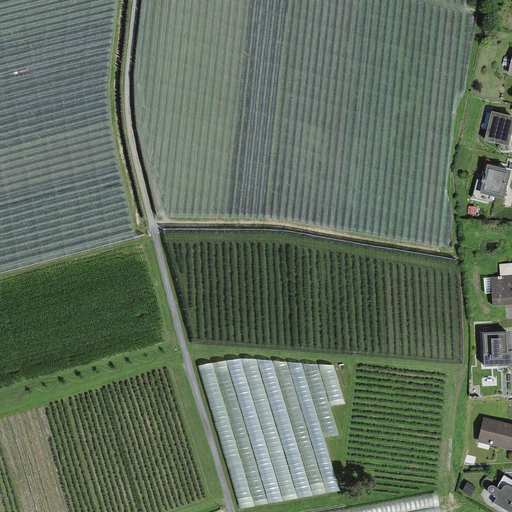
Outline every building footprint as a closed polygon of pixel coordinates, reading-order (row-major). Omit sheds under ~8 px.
[(507,156),(511,133),(511,126),(489,121),(482,150),(507,156)] [(502,210),(511,178),(485,171),(476,203),(502,210)] [(493,307),(511,305),(511,276),(491,278),(493,307)] [(510,368),(509,334),(482,335),(483,369),(510,368)] [(206,367),(236,510),(339,489),(328,436),(339,434),(333,405),(345,403),(336,360),(304,367),(303,360),(290,363),(287,351),(206,367)] [(511,424),(483,417),(477,443),(511,451),(511,424)] [(511,511),(511,482),(503,477),(497,489),(493,486),(490,487),(488,490),(488,494),(497,499),(493,505),(504,511),(511,511)] [(446,511),(443,491),(323,511),(446,511)]
